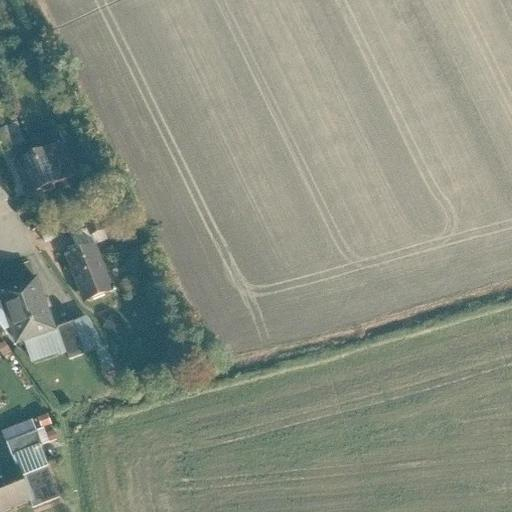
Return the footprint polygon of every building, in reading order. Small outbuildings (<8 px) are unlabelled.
[(69,176),(57,142),(11,158),(23,192),(69,176)] [(91,243),(59,255),(76,304),(108,292),(91,243)] [(49,327),(30,273),(0,283),(0,307),(11,340),(49,327)] [(34,424),(0,434),(5,452),(39,442),(34,424)] [(0,502),(23,495),(12,463),(0,467),(0,502)]
